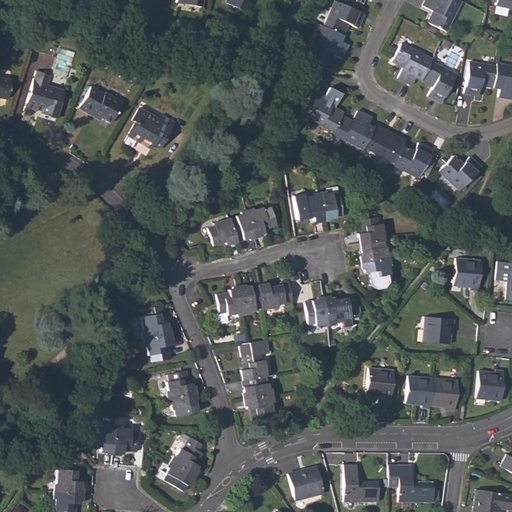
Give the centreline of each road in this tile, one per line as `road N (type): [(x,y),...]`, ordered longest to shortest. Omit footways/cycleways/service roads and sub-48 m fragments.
road 1 (residential): [(394,0),(364,59),(370,90),(453,134),(511,125)]
road 2 (residential): [(170,282),(152,245),(91,180),(0,137)]
road 3 (residential): [(238,469),(316,435),(461,435)]
road 4 (residential): [(238,469),(205,356),(170,282)]
road 5 (residential): [(170,282),(281,251),(328,249)]
